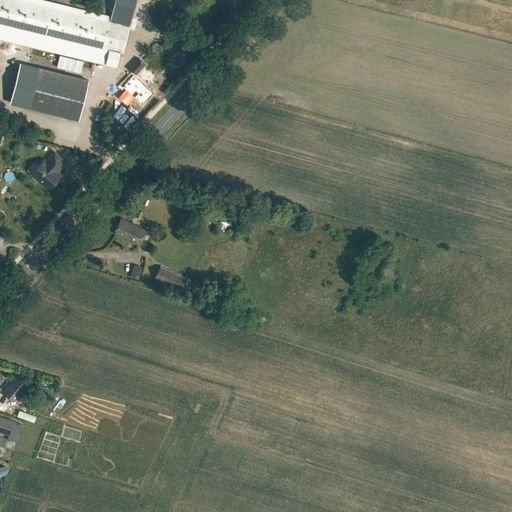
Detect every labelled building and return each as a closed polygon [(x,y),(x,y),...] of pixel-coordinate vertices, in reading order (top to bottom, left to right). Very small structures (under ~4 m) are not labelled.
[(38,0),(0,0),(0,23),(123,53),(129,27),(130,22),(135,0),(114,0),(109,23),(107,22),(108,16),(38,0)] [(143,65),(136,59),(127,70),(134,76),(143,65)] [(29,108),(78,120),(88,80),(39,68),(29,108)] [(141,102),(147,108),(156,99),(135,78),(124,89),(124,90),(117,98),(125,105),(133,97),(140,104),(141,102)] [(28,175),(46,191),(60,177),(55,173),(64,163),(53,153),(44,162),(42,160),(28,175)] [(131,214),(139,218),(142,212),(143,212),(145,207),(138,205),(137,208),(134,206),(131,214)] [(122,218),(121,221),(119,220),(113,232),(139,245),(146,230),(122,218)] [(130,276),(137,278),(141,266),(133,263),(130,276)] [(154,278),(180,291),(186,278),(160,266),(154,278)] [(16,379),(3,394),(12,402),(25,387),(16,379)] [(13,421),(0,416),(0,433),(7,436),(13,421)]
